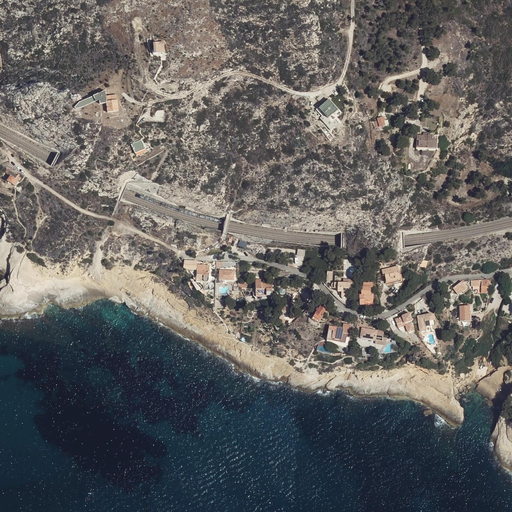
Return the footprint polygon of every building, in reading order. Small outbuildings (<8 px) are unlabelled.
[(165,52),(164,42),(153,43),(154,51),(152,51),(153,54),(154,55),(157,54),(157,53),(165,52)] [(119,111),(116,94),(106,96),(105,91),(93,96),(95,101),(99,100),(100,104),(107,103),(108,112),(119,111)] [(95,101),(93,96),(80,102),(75,107),(75,109),(80,108),(95,101)] [(338,110),(329,100),(319,108),(324,114),(321,117),(330,127),(338,120),(334,115),(338,110)] [(385,125),(383,117),(377,119),(378,120),(375,121),(377,127),(385,125)] [(427,148),(437,149),(438,139),(433,139),(433,135),(430,135),(428,135),(428,136),(423,135),(417,135),(417,140),(419,140),(419,146),(427,147),(427,148)] [(141,140),(131,144),(136,156),(139,155),(139,156),(144,154),(143,153),(146,152),(145,149),(148,148),(144,140),(142,141),(141,140)] [(419,140),(417,140),(417,148),(427,148),(427,147),(419,146),(419,140)] [(21,180),(17,178),(19,174),(9,168),(7,173),(12,176),(10,181),(18,186),(21,180)] [(304,257),(305,250),(296,248),(296,255),(304,257)] [(209,266),(197,265),(196,279),(196,281),(204,281),(204,282),(205,282),(206,282),(207,282),(208,280),(209,266)] [(398,266),(382,269),(383,274),(384,274),(385,273),(386,280),(400,277),(398,266)] [(229,280),(233,280),(234,271),(219,270),(219,280),(222,280),(229,280)] [(385,273),(384,274),(386,283),(401,279),(400,277),(386,280),(385,273)] [(348,306),(351,308),(353,299),(348,299),(348,290),(354,290),(354,283),(349,283),(349,282),(340,283),(340,276),(334,276),(334,283),(333,283),(332,284),(331,285),(331,286),(332,286),(332,287),(332,293),(340,300),(348,306)] [(261,279),(255,280),(256,295),(272,295),(272,291),(271,282),(264,282),(261,283),(261,281),(261,279)] [(485,279),(482,280),(482,282),(481,290),(487,290),(487,285),(489,285),(490,280),(489,280),(488,280),(485,279)] [(467,288),(462,281),(453,288),(456,292),(458,294),(467,288)] [(360,299),(360,305),(365,305),(364,301),(373,301),(373,294),(372,294),(372,287),(373,287),(373,282),(364,283),(364,287),(362,287),(362,295),(362,299),(360,299)] [(273,291),(272,291),(272,295),(256,295),(256,299),(274,298),(273,291)] [(285,304),(281,311),(291,316),(292,316),(297,304),(291,301),(289,305),(286,304),(285,304)] [(322,308),(316,304),(308,316),(314,321),(322,308)] [(470,315),(470,307),(467,307),(463,307),(460,307),(460,315),(461,320),(470,320),(470,315)] [(281,311),(280,314),(287,315),(286,319),(289,320),(291,316),(281,311)] [(403,317),(396,320),(398,326),(405,323),(406,325),(409,332),(411,331),(415,330),(411,321),(413,320),(410,313),(402,316),(403,317)] [(287,315),(280,314),(278,321),(285,323),(286,319),(287,315)] [(420,332),(435,330),(435,328),(435,320),(435,316),(432,314),(417,316),(420,332)] [(352,325),(344,324),(343,329),(330,326),(327,340),(341,342),(341,344),(348,345),(352,325)] [(365,326),(357,325),(356,332),(361,333),(361,338),(376,340),(383,341),(383,337),(384,331),(370,329),(365,329),(365,326)] [(387,337),(383,337),(383,341),(376,340),(375,343),(385,345),(387,337)]
